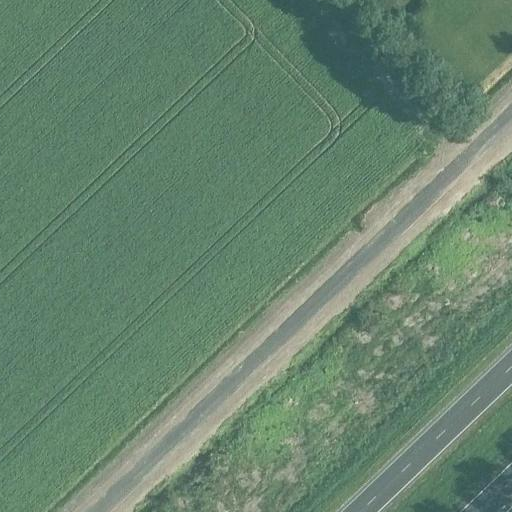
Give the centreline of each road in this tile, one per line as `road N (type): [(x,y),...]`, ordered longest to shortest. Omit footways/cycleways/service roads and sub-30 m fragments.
road 1 (unclassified): [(104,511),(511,118)]
road 2 (trunk): [(511,365),(358,511)]
